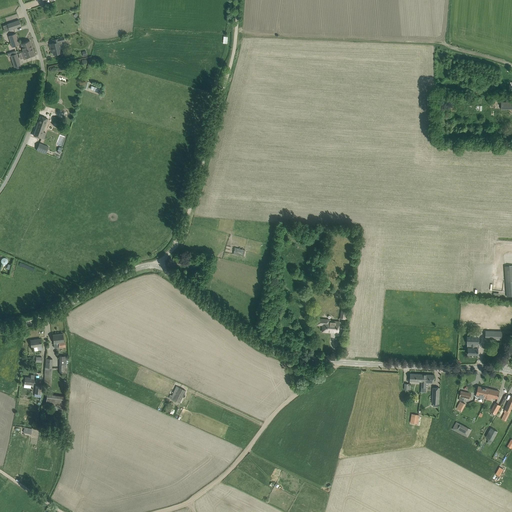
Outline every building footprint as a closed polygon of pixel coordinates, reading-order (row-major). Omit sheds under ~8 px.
[(7,24),(3,25),(5,32),(9,30),(15,28),(14,28),(21,26),(19,20),(7,24)] [(19,45),(15,33),(8,36),(12,47),(19,45)] [(61,53),(58,43),(65,41),(64,37),(53,40),(54,43),(51,44),(53,55),(61,53)] [(23,51),(32,48),(30,40),(20,43),(23,51)] [(23,51),(21,52),(23,58),(34,54),(32,48),(23,51)] [(10,56),(14,67),(21,65),(16,50),(7,53),(8,57),(10,56)] [(41,138),(42,134),(47,119),(40,116),(33,135),(41,138)] [(46,154),(49,147),(39,143),(36,150),(46,154)] [(234,247),(233,254),(244,256),(245,250),(234,247)] [(346,311),(347,309),(347,304),(343,303),(342,308),(340,318),(345,319),(348,319),(349,312),(346,311)] [(317,319),(317,325),(323,325),(322,331),(329,332),(329,331),(339,331),(339,326),(339,322),(331,321),(331,322),(330,322),(324,322),(324,319),(317,319)] [(63,334),(53,335),(54,343),(54,348),(65,347),(64,342),(63,334)] [(478,337),(473,337),(467,337),(467,343),(471,343),(471,348),(468,348),(468,354),(478,355),(478,348),(479,348),(479,344),(478,343),(478,337)] [(34,350),(37,350),(42,349),(40,339),(30,340),(31,348),(34,347),(34,350)] [(52,368),(52,359),(46,358),(44,386),(51,386),(52,368)] [(422,382),(422,374),(410,374),(410,381),(422,382)] [(422,374),(422,382),(421,387),(424,387),(425,382),(434,383),(434,375),(422,374)] [(31,378),(25,377),(24,384),(33,385),(33,383),(36,383),(36,380),(34,379),(34,378),(34,376),(31,376),(31,378)] [(35,393),(42,394),(43,386),(36,385),(35,393)] [(176,386),(172,395),(170,395),(169,398),(180,403),(186,391),(176,386)] [(487,396),(488,389),(478,386),(476,396),(486,399),(487,396)] [(487,396),(486,399),(490,400),(491,397),(498,398),(499,391),(488,389),(487,396)] [(459,396),(458,399),(463,401),(464,397),(470,399),(470,398),(471,393),(461,391),(459,396)] [(45,404),(54,405),(54,410),(63,411),(65,396),(47,394),(45,404)] [(506,421),(511,406),(511,395),(504,412),(500,422),(504,424),(505,420),(506,421)] [(465,404),(460,401),(457,408),(462,411),(465,404)] [(490,411),(494,414),(499,405),(495,403),(490,411)] [(465,408),(462,413),(474,419),(476,414),(465,408)] [(420,415),(412,414),(410,422),(418,424),(420,415)] [(471,430),(456,422),(452,429),(468,437),(471,430)] [(495,430),(496,426),(494,425),(492,428),(491,427),(485,437),(492,441),(498,431),(495,430)] [(55,500),(60,504),(67,494),(62,490),(55,500)]
